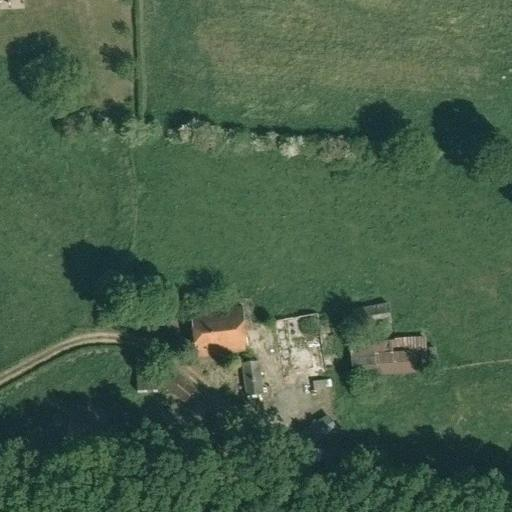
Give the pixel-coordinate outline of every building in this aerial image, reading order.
[(356,331),(392,324),(388,303),(352,310),(356,331)] [(197,357),(248,351),(243,307),(191,313),(197,357)] [(329,371),(330,315),(299,314),(299,333),(290,333),(289,370),(329,371)] [(377,373),(377,376),(429,372),(429,369),(437,368),(435,348),(427,348),(426,337),(398,338),(398,340),(374,342),(373,330),(349,332),(353,375),(377,373)] [(246,396),(264,393),(260,361),(242,363),(246,396)] [(138,394),(159,392),(156,367),(136,369),(138,394)] [(196,404),(202,396),(196,390),(197,389),(172,368),(159,382),(184,404),(188,399),(196,404)] [(363,391),(377,391),(376,378),(362,379),(363,391)] [(314,390),(326,389),(326,388),(332,387),(331,379),(325,380),(313,381),(314,390)] [(303,448),(336,430),(327,415),(295,434),(303,448)]
